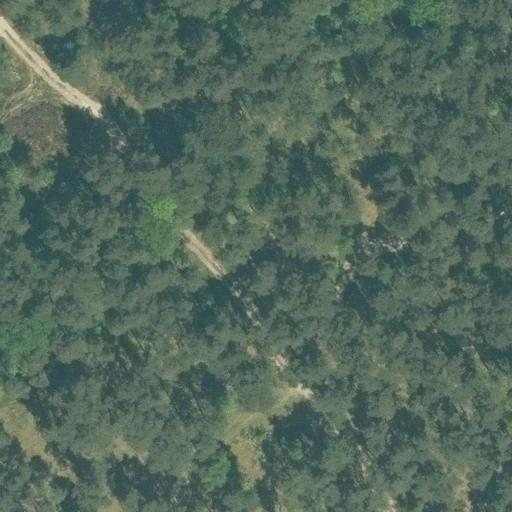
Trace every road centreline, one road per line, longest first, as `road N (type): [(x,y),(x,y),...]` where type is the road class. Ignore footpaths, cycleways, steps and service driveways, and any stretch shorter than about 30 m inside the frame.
road 1 (track): [(388,511),(353,446),(260,319),(165,214),(116,135),(0,26)]
road 2 (track): [(212,266),(280,245),(456,245),(479,238),(511,206)]
